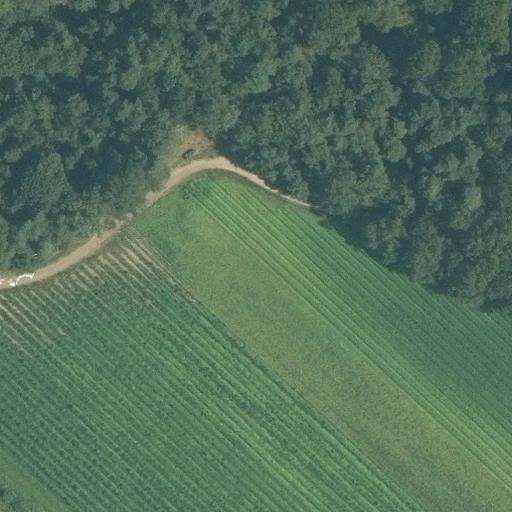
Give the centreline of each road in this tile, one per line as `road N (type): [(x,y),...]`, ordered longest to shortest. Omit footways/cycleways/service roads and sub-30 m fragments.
road 1 (track): [(193,157),(231,119),(309,69),(448,0)]
road 2 (track): [(0,274),(71,242),(193,157)]
road 3 (track): [(193,157),(240,163),(393,227)]
road 4 (track): [(393,227),(458,251),(511,258)]
